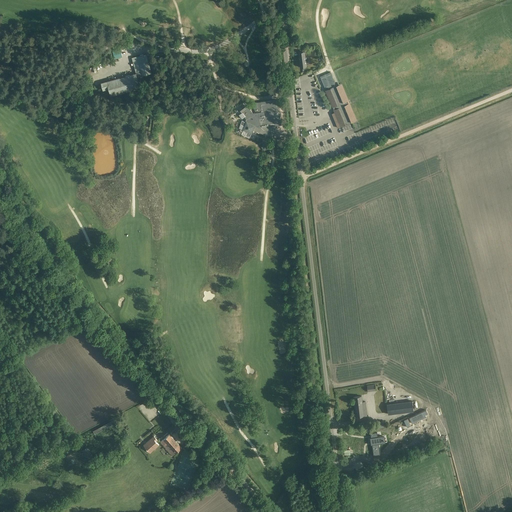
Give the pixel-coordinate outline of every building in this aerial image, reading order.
[(116,56),(124,54),(121,46),(114,48),(116,56)] [(298,52),(300,67),(306,66),(305,51),(298,52)] [(132,58),(133,61),(138,60),(141,72),(136,73),(107,81),(111,96),(140,88),(137,77),(152,73),(146,53),(132,58)] [(318,73),(323,85),(327,83),(328,84),(334,82),(329,69),(318,73)] [(351,122),(336,85),(326,90),(334,109),(333,110),(334,112),(335,112),(335,113),(333,114),(338,127),(351,122)] [(242,112),(242,113),(243,112),(246,116),(245,116),(246,122),(247,122),(243,130),(251,133),(253,130),(267,136),(271,136),(272,135),(274,135),(274,133),(275,132),(274,130),(275,129),(275,126),(282,125),(281,119),(278,100),(276,100),(257,102),(258,108),(255,109),(255,112),(253,113),(248,106),(241,110),(242,112)] [(361,396),(354,397),(357,421),(369,419),(367,404),(366,404),(365,400),(362,401),(361,396)] [(412,401),(387,404),(388,414),(413,411),(412,401)] [(426,409),(412,415),(415,421),(428,415),(426,409)] [(396,429),(382,434),(387,446),(423,432),(420,425),(397,433),(396,429)] [(377,432),(371,433),(372,443),(374,455),(380,454),(379,442),(383,442),(383,436),(378,436),(377,432)] [(169,434),(160,442),(173,455),(181,448),(169,434)] [(154,436),(150,439),(143,445),(150,453),(159,445),(156,441),(158,440),(154,436)]
